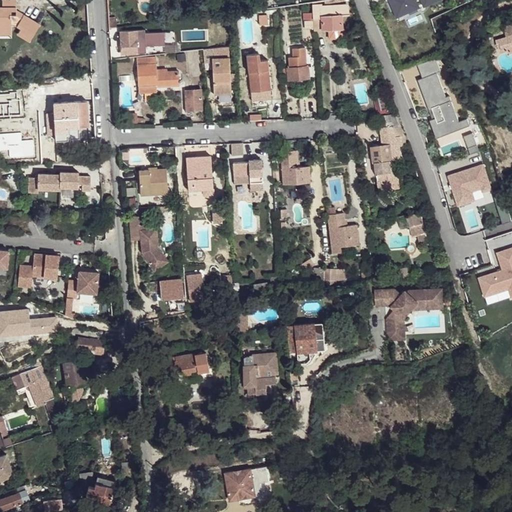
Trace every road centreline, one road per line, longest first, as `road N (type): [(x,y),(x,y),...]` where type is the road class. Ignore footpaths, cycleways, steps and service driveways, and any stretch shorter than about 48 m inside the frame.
road 1 (unclassified): [(106,138),(150,511)]
road 2 (residential): [(362,0),(451,247),(480,245)]
road 3 (residential): [(106,138),(350,127)]
road 4 (unknown): [(148,466),(175,452),(295,431),(308,407),(304,371)]
road 5 (unknown): [(130,335),(65,328),(0,370)]
road 6 (residential): [(97,0),(106,138)]
